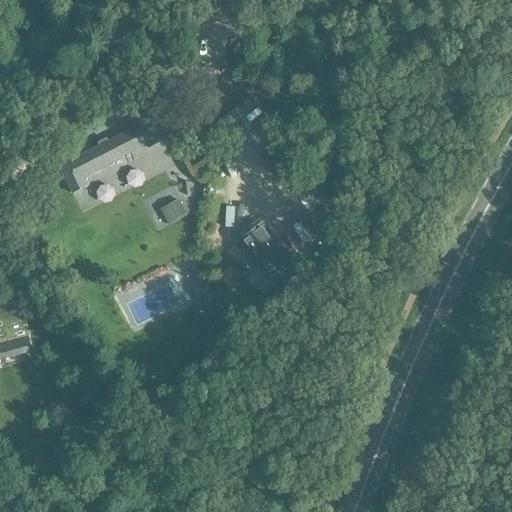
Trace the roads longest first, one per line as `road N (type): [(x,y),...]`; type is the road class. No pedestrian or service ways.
road 1 (secondary): [(360,511),(438,306),(511,168)]
road 2 (unclassified): [(0,100),(215,0)]
